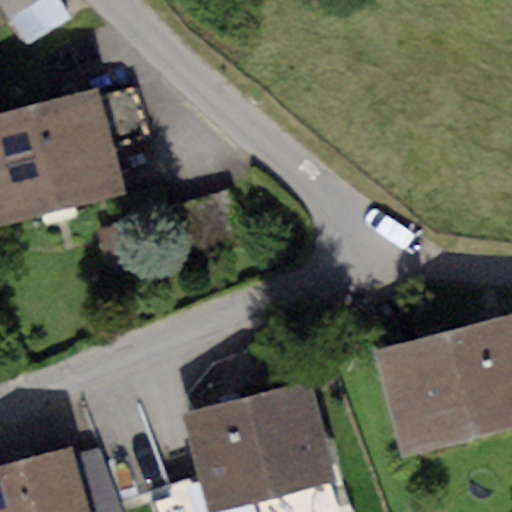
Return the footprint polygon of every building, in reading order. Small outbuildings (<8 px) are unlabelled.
[(0,0),(0,7),(9,21),(43,0),(0,0)] [(96,89),(0,114),(0,224),(123,193),(111,149),(98,98),(96,89)] [(136,89),(98,98),(111,149),(149,140),(136,89)] [(231,192),(172,211),(189,260),(247,241),(231,192)] [(511,319),(370,354),(397,460),(511,430),(511,319)] [(305,387),(181,417),(198,484),(204,511),(206,511),(328,482),(305,387)] [(118,511),(101,447),(71,455),(86,511),(118,511)] [(71,450),(0,467),(0,511),(86,511),(71,455),(71,450)]
